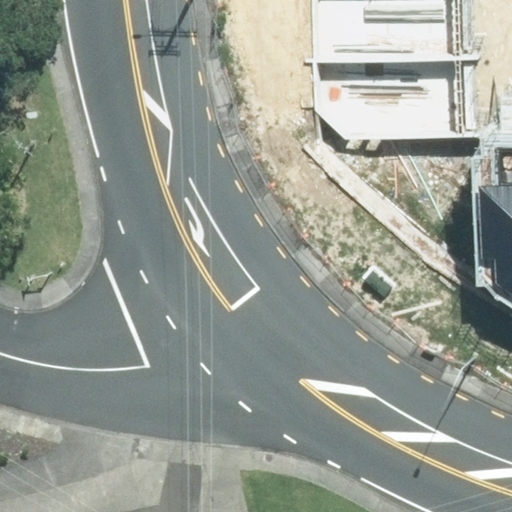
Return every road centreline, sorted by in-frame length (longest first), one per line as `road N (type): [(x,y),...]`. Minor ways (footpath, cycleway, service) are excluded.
road 1 (secondary): [(137,0),(152,97),(189,200),(220,264),(267,317)]
road 2 (secondary): [(267,317),(330,382),(400,432),(511,476)]
road 3 (residential): [(267,317),(238,336),(152,362),(59,367),(0,354)]
road 4 (unknown): [(222,468),(0,502)]
road 5 (unknown): [(267,317),(222,468)]
